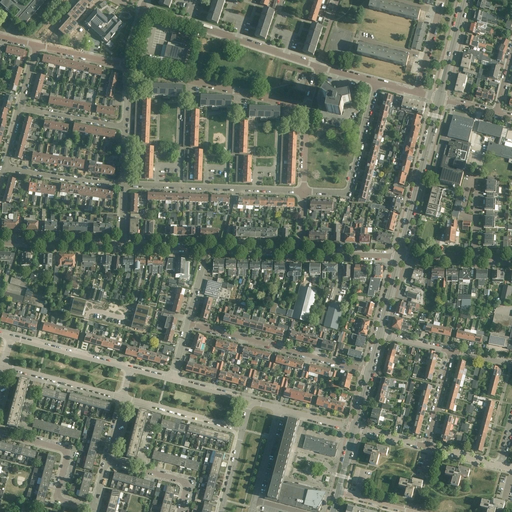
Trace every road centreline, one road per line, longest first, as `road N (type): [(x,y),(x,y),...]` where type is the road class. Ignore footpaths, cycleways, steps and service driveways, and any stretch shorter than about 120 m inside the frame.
road 1 (residential): [(368,371),(187,323)]
road 2 (residential): [(309,108),(127,65)]
road 3 (tertiary): [(398,256),(437,99)]
road 4 (residential): [(303,192),(348,191),(376,83)]
road 5 (residential): [(93,508),(57,499),(62,449),(0,432)]
road 6 (residential): [(2,365),(122,398)]
road 7 (residential): [(122,398),(242,430)]
road 8 (residential): [(123,184),(4,168)]
road 9 (residential): [(120,245),(0,241)]
